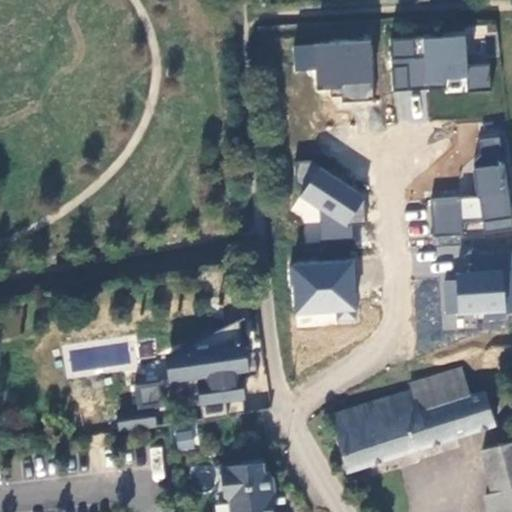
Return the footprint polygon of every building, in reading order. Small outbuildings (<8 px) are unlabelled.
[(466,35),(390,38),(392,90),(490,87),(489,62),(466,63),(466,35)] [(340,89),(340,99),(373,98),(372,41),(294,42),(294,70),(315,70),(315,89),(340,89)] [(477,194),(429,199),(433,236),(511,227),(502,135),(471,139),(477,194)] [(293,215),(304,216),(303,245),(352,246),(353,222),(365,222),(366,176),(294,174),(293,215)] [(355,259),(290,262),(294,326),(358,322),(355,259)] [(511,259),(443,259),(442,314),(511,314),(511,259)] [(117,421),(119,433),(157,427),(155,409),(166,408),(163,391),(200,385),(203,405),(201,405),(203,421),(245,415),(240,378),(238,379),(236,365),(243,364),(239,322),(223,330),(224,331),(210,338),(209,338),(208,337),(184,348),(185,355),(170,358),(174,382),(161,384),(161,383),(135,386),(135,387),(138,411),(126,412),(127,419),(117,421)] [(127,388),(135,387),(135,386),(161,383),(161,384),(174,382),(170,358),(125,378),(127,388)] [(422,412),(471,397),(462,367),(413,382),(415,391),(422,412)] [(485,392),(471,397),(422,412),(415,391),(334,415),(348,471),(495,423),(485,392)] [(116,414),(117,421),(127,419),(126,412),(116,414)] [(174,448),(193,450),(195,427),(176,425),(174,448)] [(490,511),(511,511),(511,443),(482,451),(493,492),(485,494),(490,511)] [(271,493),(275,492),(274,479),(270,474),(264,475),(263,461),(242,463),(243,467),(221,470),(225,499),(231,504),(231,511),(273,511),(272,502),(271,493)]
